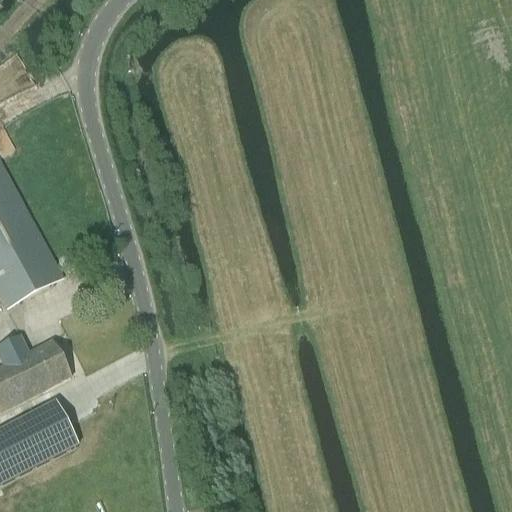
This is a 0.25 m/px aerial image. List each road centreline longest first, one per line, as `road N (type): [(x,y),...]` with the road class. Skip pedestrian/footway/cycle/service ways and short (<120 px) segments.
road 1 (tertiary): [(175,511),(147,322),(88,98),(92,47),(121,0)]
road 2 (track): [(344,306),(154,357)]
